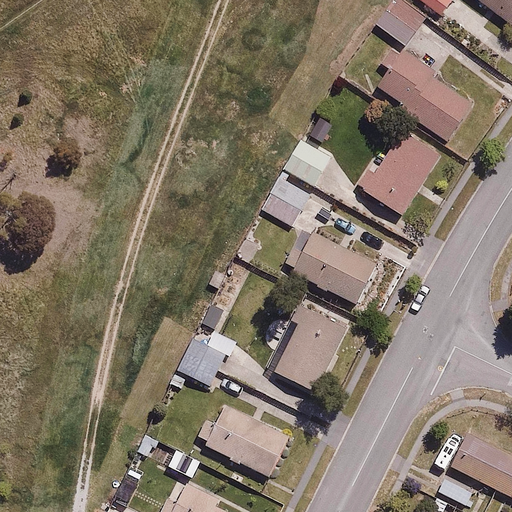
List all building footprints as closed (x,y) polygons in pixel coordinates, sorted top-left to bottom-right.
[(405,0),(394,0),(377,23),(406,45),(427,17),(405,0)] [(421,0),(440,13),(449,0),(421,0)] [(511,0),(483,0),(511,21),(511,0)] [(405,49),(378,85),(448,137),(475,101),(405,49)] [(442,152),(407,129),(380,171),(371,165),(359,184),(403,213),(442,152)] [(331,157),(302,139),(286,166),(315,184),(331,157)] [(309,196),(279,178),(262,206),(292,224),(309,196)] [(314,227),(293,270),(357,302),(378,259),(314,227)] [(225,307),(209,299),(200,318),(216,326),(225,307)] [(319,387),(348,321),(306,303),(277,369),(319,387)] [(208,345),(194,338),(181,367),(212,382),(226,353),(232,356),(238,343),(214,331),(208,345)] [(227,402),(206,445),(271,475),(291,432),(227,402)] [(511,449),(470,429),(453,465),(511,494),(511,449)] [(177,447),(170,463),(193,474),(201,458),(177,447)] [(448,474),(439,491),(464,504),(473,488),(448,474)] [(141,483),(125,476),(116,495),(132,502),(141,483)] [(221,496),(191,481),(187,489),(177,485),(163,511),(233,511),(216,504),(221,496)] [(484,511),(492,497),(480,491),(470,511),(472,511),(484,511)]
